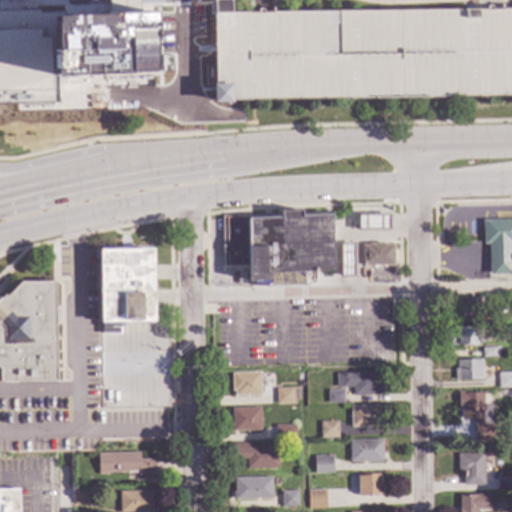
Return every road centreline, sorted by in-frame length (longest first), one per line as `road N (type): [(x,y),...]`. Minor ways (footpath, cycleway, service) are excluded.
road 1 (secondary): [(0,235),(190,196),(416,182)]
road 2 (residential): [(423,511),(416,182)]
road 3 (primary): [(316,147),(0,213)]
road 4 (residential): [(193,511),(190,196)]
road 5 (secondary): [(316,147),(104,169)]
